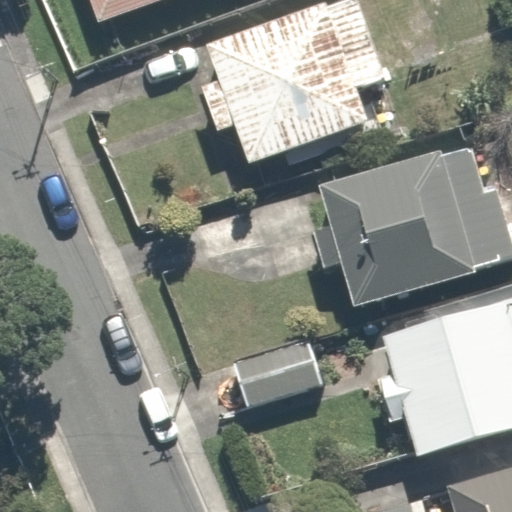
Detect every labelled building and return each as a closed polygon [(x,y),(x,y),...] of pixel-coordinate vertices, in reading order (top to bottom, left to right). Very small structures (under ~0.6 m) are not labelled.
[(101,0),(110,26),(191,0),(101,0)] [(231,146),(248,140),(265,184),(382,139),(372,114),(406,101),(370,8),(221,66),(233,96),(215,103),(231,146)] [(370,319),(511,279),(511,212),(503,215),(487,159),(333,202),(343,238),(318,244),(330,286),(358,279),(370,319)] [(511,314),(399,345),(409,385),(385,392),(398,439),(419,434),(431,478),(511,456),(511,314)] [(330,394),(316,348),(247,370),(261,415),(330,394)] [(511,511),(511,481),(459,495),(462,511),(511,511)] [(437,511),(435,501),(399,511),(437,511)]
